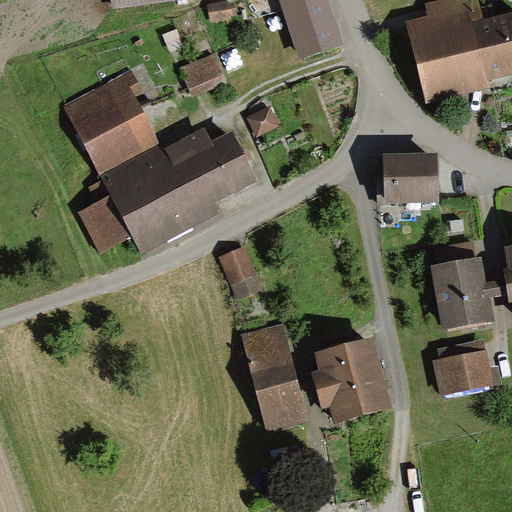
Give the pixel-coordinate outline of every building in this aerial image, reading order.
[(189,0),(110,0),(112,11),(189,0)] [(327,0),(280,0),(300,61),(343,48),(327,0)] [(407,27),(427,103),(511,80),(511,18),(478,27),(470,0),(461,0),(428,9),(431,21),(407,27)] [(194,96),(225,84),(214,57),(183,70),(194,96)] [(63,108),(99,176),(158,146),(122,77),(63,108)] [(256,136),(277,126),(270,111),(249,121),(256,136)] [(163,143),(158,146),(99,176),(110,197),(81,212),(101,252),(131,236),(141,256),(219,215),(215,206),(257,184),(244,159),(231,135),(211,145),(205,133),(168,152),(163,143)] [(378,171),(378,206),(437,206),(437,159),(398,159),(382,159),(382,171),(378,171)] [(256,280),(242,247),(220,256),(233,289),(256,280)] [(430,272),(440,333),(490,325),(486,298),(480,264),(430,272)] [(266,431),(307,421),(284,326),(242,336),(266,431)] [(336,428),(392,413),(382,376),(373,343),(316,359),(321,376),(313,378),(323,413),(331,411),(336,428)] [(436,361),(444,397),(492,388),(485,352),(436,361)]
